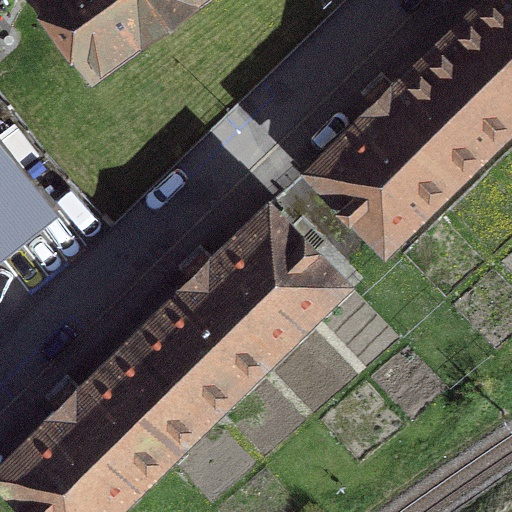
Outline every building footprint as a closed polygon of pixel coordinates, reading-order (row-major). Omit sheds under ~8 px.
[(44,0),(90,64),(178,0),(44,0)] [(511,0),(480,0),(450,30),(511,94),(511,0)] [(315,161),(385,234),(511,110),(511,94),(450,30),(315,161)] [(0,248),(50,209),(0,146),(0,248)] [(205,405),(340,274),(269,201),(134,333),(205,405)] [(95,511),(205,405),(134,333),(0,463),(0,464),(46,511),(95,511)]
